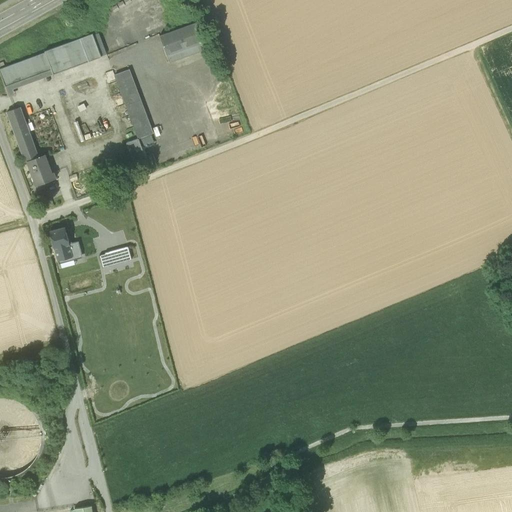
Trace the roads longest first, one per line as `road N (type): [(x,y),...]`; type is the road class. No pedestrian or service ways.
road 1 (track): [(511,29),(32,221)]
road 2 (residential): [(107,511),(32,221),(0,134)]
